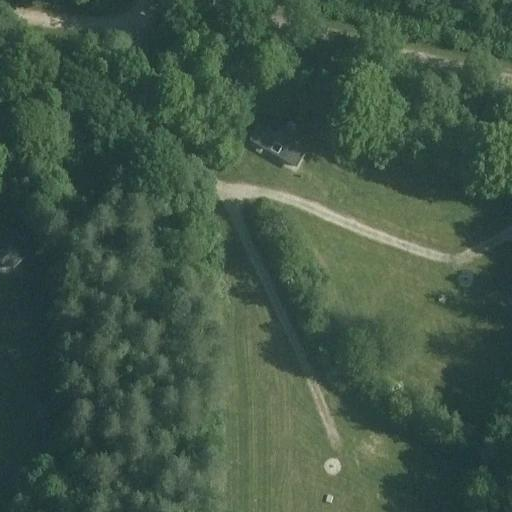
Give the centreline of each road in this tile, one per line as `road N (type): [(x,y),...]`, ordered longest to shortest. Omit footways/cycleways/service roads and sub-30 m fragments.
road 1 (track): [(0,18),(75,27),(191,20),(270,28),(511,92)]
road 2 (track): [(319,386),(229,201),(192,175),(164,140),(132,53),(99,26)]
